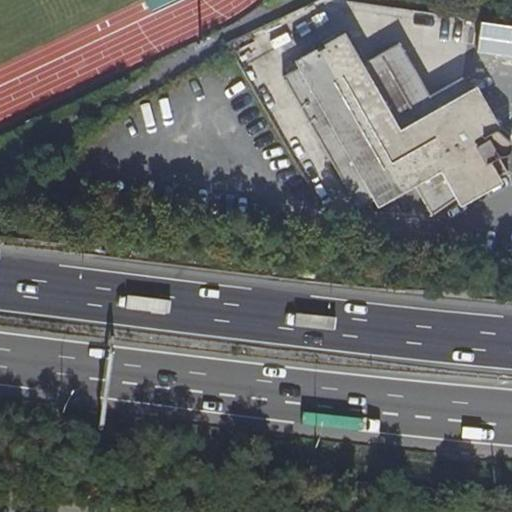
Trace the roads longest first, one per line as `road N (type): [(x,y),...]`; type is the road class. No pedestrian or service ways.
road 1 (motorway): [(511,343),(0,283)]
road 2 (motorway): [(0,358),(511,414)]
